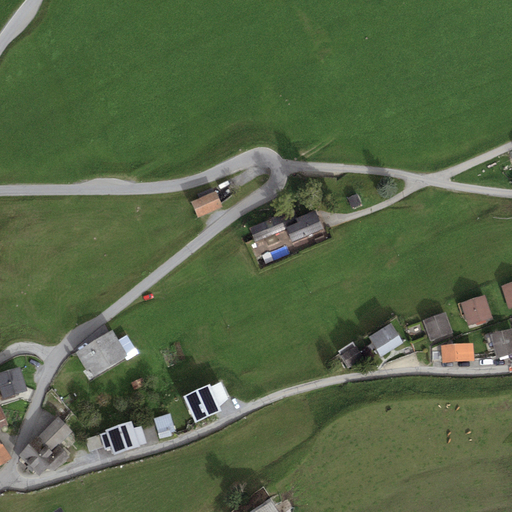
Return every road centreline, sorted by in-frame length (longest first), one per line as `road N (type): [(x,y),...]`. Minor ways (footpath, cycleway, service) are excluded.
road 1 (residential): [(7,476),(31,484),(175,443),(265,400),(334,380),(511,369)]
road 2 (unclassified): [(57,358),(265,194),(279,167)]
road 3 (unclassified): [(279,167),(259,156),(165,188),(0,191)]
road 4 (unclassified): [(279,167),(428,180)]
road 5 (unclassified): [(7,476),(57,358)]
